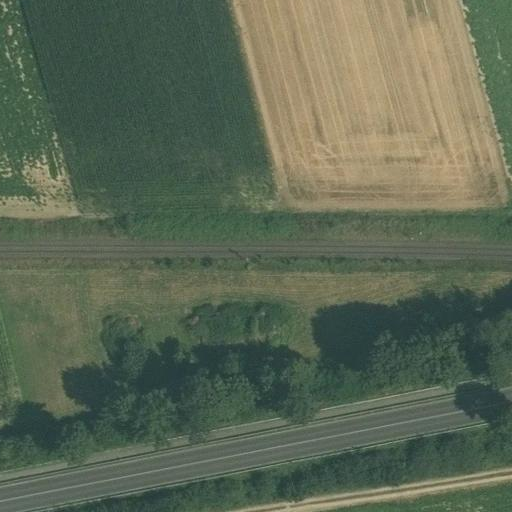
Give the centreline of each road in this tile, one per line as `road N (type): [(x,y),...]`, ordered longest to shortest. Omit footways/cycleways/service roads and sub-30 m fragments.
road 1 (secondary): [(0,503),(511,406)]
road 2 (track): [(253,511),(511,473)]
road 3 (track): [(0,436),(162,395)]
